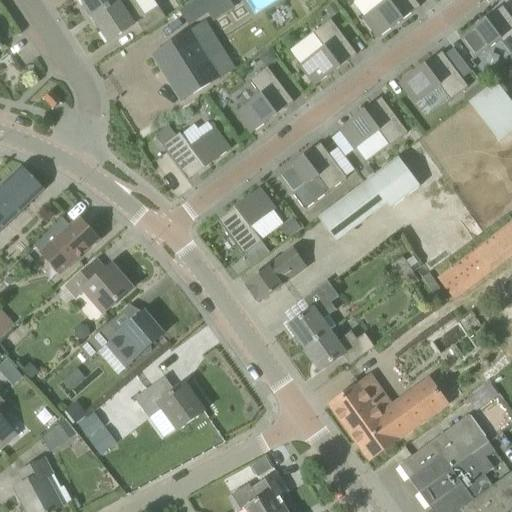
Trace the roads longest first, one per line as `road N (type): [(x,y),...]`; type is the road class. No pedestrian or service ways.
road 1 (residential): [(166,231),(470,0)]
road 2 (tertiary): [(306,421),(166,231)]
road 3 (residential): [(140,511),(306,421)]
road 4 (residential): [(70,164),(90,125),(85,85),(27,0)]
